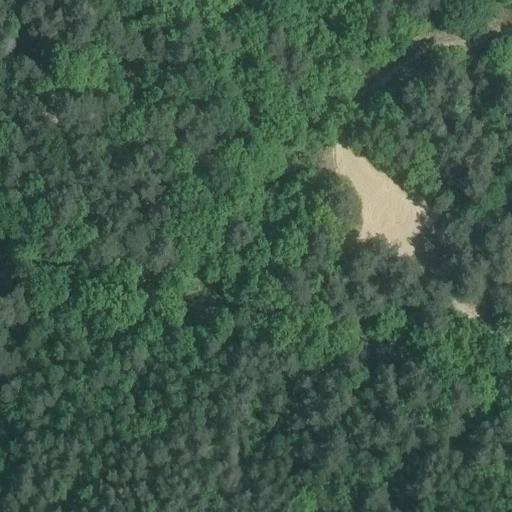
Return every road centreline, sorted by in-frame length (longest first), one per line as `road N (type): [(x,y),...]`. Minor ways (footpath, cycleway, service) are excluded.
road 1 (track): [(29,265),(124,278),(511,371)]
road 2 (track): [(0,405),(11,263)]
